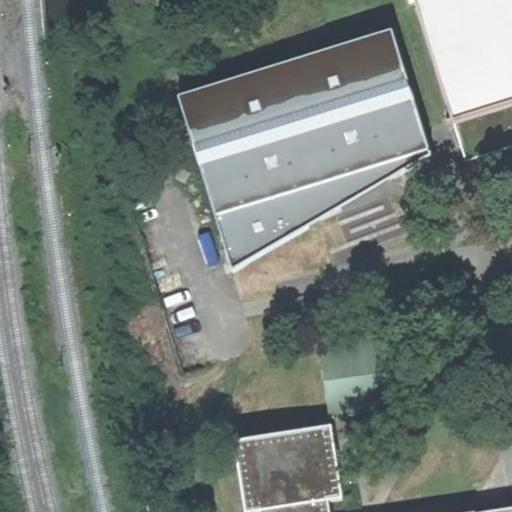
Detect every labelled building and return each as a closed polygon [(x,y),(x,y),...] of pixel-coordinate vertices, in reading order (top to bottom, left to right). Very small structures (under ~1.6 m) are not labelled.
[(511,0),(396,0),(449,169),(511,148),(511,0)] [(178,102),(233,273),(430,158),(432,155),(430,154),(429,151),(430,149),(394,34),(178,102)] [(391,336),(319,347),(330,420),(402,408),(391,336)] [(343,502),(332,428),(234,444),(245,511),(329,511),(329,504),(343,502)] [(149,511),(172,511),(166,483),(144,488),(149,511)]
